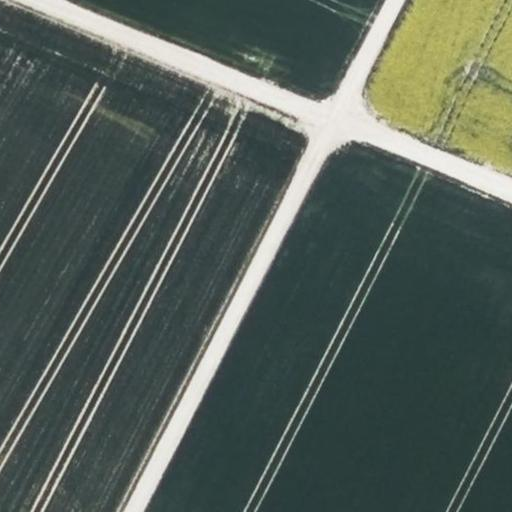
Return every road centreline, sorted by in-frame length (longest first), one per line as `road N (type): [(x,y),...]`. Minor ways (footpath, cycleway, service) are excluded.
road 1 (track): [(134,511),(396,0)]
road 2 (track): [(511,192),(43,0)]
